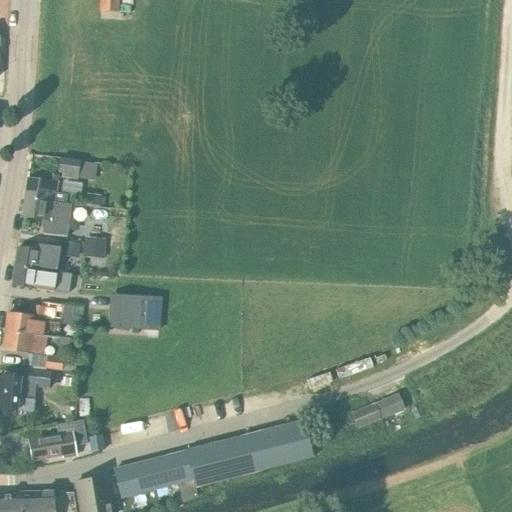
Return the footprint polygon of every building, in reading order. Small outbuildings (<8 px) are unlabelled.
[(118,0),(100,0),(100,12),(118,13),(118,0)] [(60,158),(58,172),(63,173),(63,178),(77,180),(80,160),(60,158)] [(25,196),(67,202),(67,195),(55,193),(57,184),(58,176),(57,176),(50,175),(49,182),(27,179),(25,196)] [(86,194),(85,205),(99,207),(99,206),(104,206),(105,197),(100,197),(100,195),(86,194)] [(42,235),(62,238),(64,238),(65,228),(61,227),(63,214),(68,215),(69,204),(67,204),(67,202),(25,196),(22,217),(44,220),(42,235)] [(84,237),(82,259),(104,260),(106,239),(84,237)] [(67,241),(65,255),(80,257),(82,244),(67,241)] [(14,267),(55,273),(59,245),(37,242),(36,251),(17,248),(14,267)] [(11,286),(31,288),(68,294),(70,275),(55,273),(14,267),(11,286)] [(108,329),(149,331),(160,332),(161,296),(110,295),(108,329)] [(63,306),(62,316),(82,317),(83,308),(63,306)] [(7,313),(5,330),(45,336),(47,322),(53,322),(54,309),(38,307),(36,317),(7,313)] [(2,351),(22,353),(42,356),(45,336),(5,330),(2,351)] [(47,357),(46,370),(64,371),(65,359),(47,357)] [(0,375),(0,408),(14,410),(15,398),(31,400),(33,386),(46,388),(48,371),(29,369),(28,379),(20,379),(20,378),(0,375)] [(380,420),(373,404),(351,413),(357,429),(380,420)] [(28,441),(32,461),(69,455),(70,457),(75,456),(73,447),(87,444),(82,421),(56,425),(58,435),(28,441)] [(173,455),(114,470),(114,474),(118,489),(120,494),(192,476),(195,488),(235,477),(254,472),(303,460),(304,460),(313,457),(303,421),(293,424),(245,436),(186,451),(186,453),(174,456),(173,455)] [(102,435),(93,437),(96,452),(105,450),(108,449),(105,435),(102,435)] [(74,494),(77,511),(107,511),(104,492),(103,492),(101,478),(73,482),(74,494)] [(192,481),(179,484),(183,501),(196,497),(192,481)] [(75,511),(73,494),(53,494),(53,492),(19,493),(19,495),(31,495),(31,511),(75,511)] [(19,495),(0,495),(0,511),(31,511),(31,495),(19,495)]
